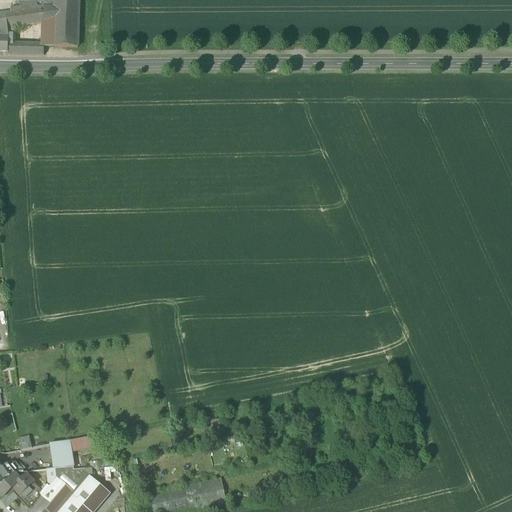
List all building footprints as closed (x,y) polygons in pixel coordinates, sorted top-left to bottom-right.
[(58,0),(79,1),(79,0),(19,0),(19,2),(19,9),(55,4),(55,0),(58,0)] [(78,49),(79,1),(58,0),(55,0),(55,4),(55,7),(53,48),(78,49)] [(55,7),(55,4),(19,9),(13,10),(13,13),(0,14),(0,35),(8,36),(7,29),(43,24),(44,9),(55,7)] [(43,24),(43,45),(44,45),(44,48),(53,48),(55,7),(44,9),(43,24)] [(0,52),(7,53),(8,53),(8,44),(8,36),(0,35),(0,52)] [(9,56),(44,56),(44,55),(44,48),(44,45),(43,45),(8,44),(8,53),(7,53),(7,56),(9,56)] [(219,418),(210,420),(213,432),(222,431),(219,418)] [(18,440),(21,451),(32,449),(29,437),(18,440)] [(85,449),(71,451),(71,453),(93,449),(91,438),(84,439),(85,449)] [(84,439),(69,442),(71,451),(85,449),(84,439)] [(49,446),(53,470),(73,468),(71,453),(71,451),(69,442),(49,446)] [(0,487),(14,476),(15,475),(16,474),(24,473),(16,463),(8,465),(2,469),(0,466),(0,487)] [(94,511),(106,499),(87,482),(90,479),(80,471),(74,472),(73,468),(53,470),(46,471),(48,484),(51,486),(49,488),(47,486),(42,492),(43,494),(41,497),(29,511),(28,511),(94,511)] [(116,478),(115,468),(105,468),(105,479),(116,478)] [(92,469),(80,471),(90,479),(93,475),(92,469)] [(17,498),(29,511),(41,497),(40,495),(32,488),(35,486),(25,476),(19,481),(14,476),(0,487),(0,496),(2,499),(11,491),(13,489),(19,496),(17,498)] [(109,495),(90,479),(87,482),(106,499),(109,495)] [(202,506),(224,505),(224,480),(202,480),(202,506)] [(11,491),(17,498),(19,496),(13,489),(11,491)]
